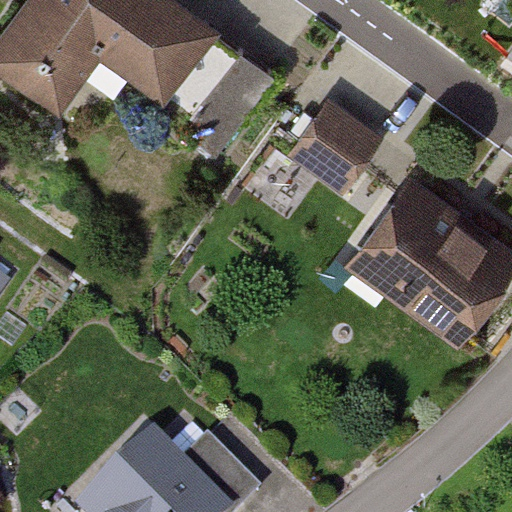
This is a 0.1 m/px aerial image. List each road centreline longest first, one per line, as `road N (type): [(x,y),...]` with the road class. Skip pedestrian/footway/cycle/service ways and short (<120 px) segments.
road 1 (residential): [(511,128),(337,0)]
road 2 (residential): [(363,511),(511,387)]
